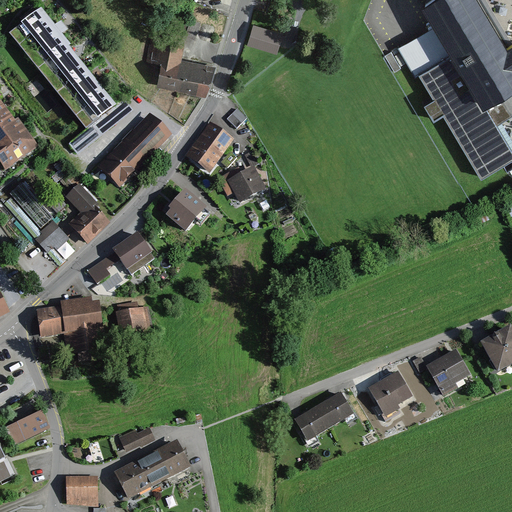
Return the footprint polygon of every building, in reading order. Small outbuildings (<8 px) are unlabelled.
[(480,0),(424,0),(422,2),(435,24),(398,47),(415,76),(419,74),(433,97),(424,103),(434,119),(443,114),(481,178),(511,158),(511,146),(498,123),(511,114),(511,42),(508,45),(480,0)] [(21,45),(49,23),(40,12),(13,34),(21,45)] [(30,55),(57,33),(49,23),(21,45),(30,55)] [(286,35),(256,26),(250,44),(281,53),(286,35)] [(38,66),(66,44),(57,33),(30,55),(38,66)] [(184,44),(152,38),(148,60),(165,63),(160,87),(209,97),(215,68),(181,61),(184,44)] [(47,76),(74,54),(66,44),(38,66),(47,76)] [(399,49),(386,54),(393,71),(406,65),(399,49)] [(55,86),(82,65),(74,54),(47,76),(55,86)] [(63,97),(91,75),(82,65),(55,86),(63,97)] [(72,107),(99,86),(91,75),(63,97),(72,107)] [(80,118),(108,96),(99,86),(72,107),(80,118)] [(89,129),(116,107),(108,96),(80,118),(89,129)] [(116,107),(89,129),(69,144),(77,153),(131,110),(124,101),(116,107)] [(2,103),(0,104),(0,126),(13,117),(2,103)] [(240,112),(230,122),(240,132),(250,123),(240,112)] [(176,138),(152,116),(101,170),(125,193),(176,138)] [(13,117),(0,126),(0,149),(24,132),(13,117)] [(235,141),(210,123),(185,157),(210,175),(235,141)] [(24,132),(0,149),(0,158),(6,168),(35,147),(24,132)] [(241,172),(219,184),(228,201),(235,198),(241,209),(267,195),(255,174),(245,179),(241,172)] [(85,185),(71,196),(87,215),(75,225),(91,245),(117,224),(85,185)] [(35,237),(46,226),(25,204),(32,198),(22,187),(4,203),(35,237)] [(192,194),(174,216),(195,233),(212,211),(192,194)] [(55,223),(36,238),(50,255),(59,248),(62,251),(71,244),(55,223)] [(122,252),(138,269),(162,248),(146,230),(122,252)] [(67,310),(40,313),(43,337),(73,334),(76,354),(104,350),(102,332),(109,331),(106,306),(99,307),(98,300),(67,304),(67,310)] [(149,307),(121,312),(126,338),(154,333),(149,307)] [(511,330),(486,346),(503,375),(511,369),(511,330)] [(456,351),(426,368),(444,399),(458,390),(456,385),(471,377),(456,351)] [(400,374),(372,392),(388,418),(416,401),(400,374)] [(356,417),(343,396),(321,410),(334,430),(356,417)] [(334,430),(321,410),(299,424),(311,444),(334,430)] [(45,415),(12,430),(20,446),(53,431),(45,415)] [(150,425),(124,439),(131,453),(157,439),(150,425)] [(198,468),(184,443),(163,454),(177,479),(198,468)] [(0,448),(0,486),(15,480),(0,448)] [(177,479),(163,454),(143,465),(156,490),(177,479)] [(156,490),(143,465),(122,476),(136,501),(156,490)] [(99,479),(67,479),(67,503),(99,503),(99,479)]
